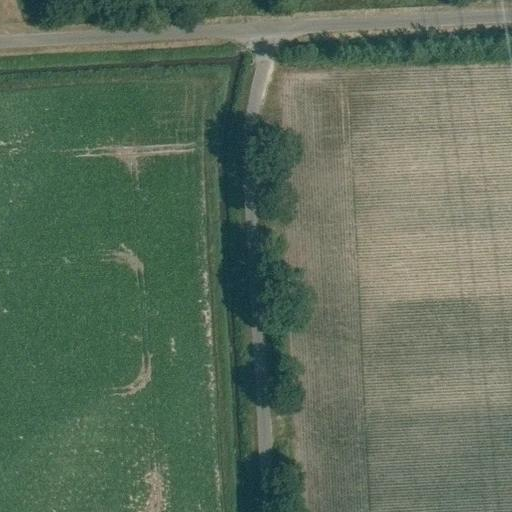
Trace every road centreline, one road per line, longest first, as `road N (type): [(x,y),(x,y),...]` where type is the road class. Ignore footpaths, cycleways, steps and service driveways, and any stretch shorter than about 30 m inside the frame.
road 1 (unclassified): [(269,511),(248,166),(271,28)]
road 2 (unclassified): [(0,46),(271,28)]
road 3 (unclassified): [(271,28),(511,17)]
